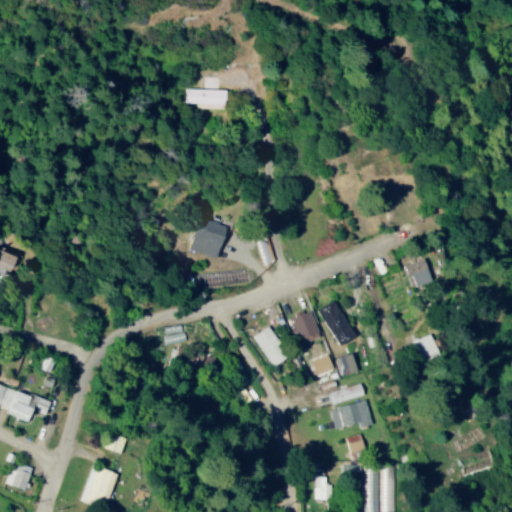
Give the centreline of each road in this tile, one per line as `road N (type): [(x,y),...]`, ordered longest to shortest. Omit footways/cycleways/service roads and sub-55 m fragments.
road 1 (residential): [(76,349),(264,296),(398,236)]
road 2 (residential): [(245,89),(266,148),(275,290)]
road 3 (residential): [(44,511),(86,370),(76,349)]
road 4 (residential): [(68,450),(131,460),(154,473),(192,474)]
